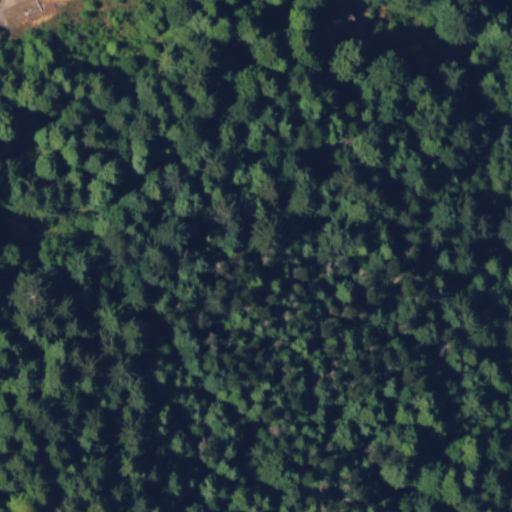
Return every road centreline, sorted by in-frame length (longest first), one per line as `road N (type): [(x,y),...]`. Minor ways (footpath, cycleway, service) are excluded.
road 1 (residential): [(476,73),(323,148),(169,160),(122,180),(101,203),(14,219),(0,212)]
road 2 (residential): [(511,53),(476,73),(351,37),(299,0)]
